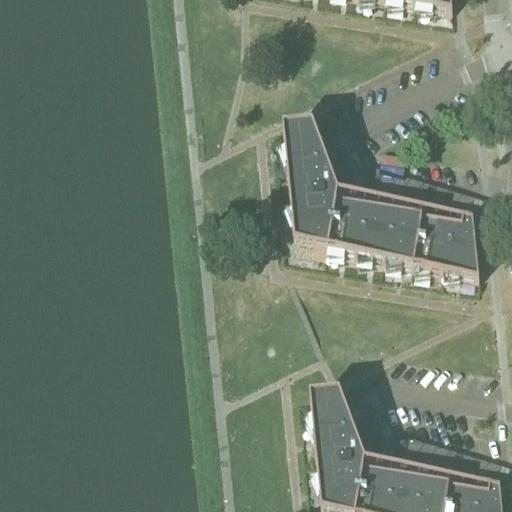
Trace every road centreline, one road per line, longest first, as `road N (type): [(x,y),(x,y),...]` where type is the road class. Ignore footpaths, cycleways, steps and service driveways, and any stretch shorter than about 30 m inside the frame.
road 1 (residential): [(501,62),(348,133),(338,157),(348,181),(511,208)]
road 2 (residential): [(511,413),(392,395),(365,423),(387,454),(511,474)]
